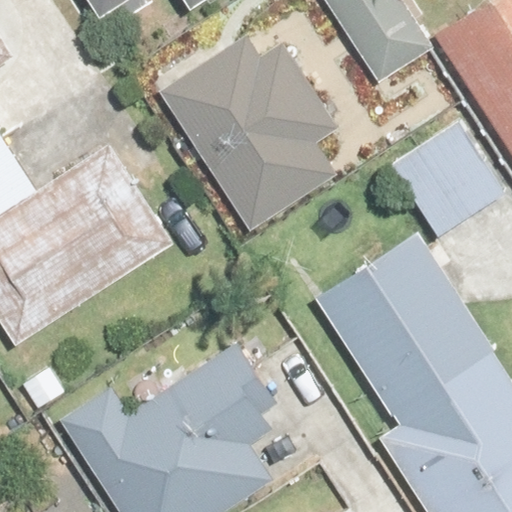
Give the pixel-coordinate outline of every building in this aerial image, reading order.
[(91,0),(104,20),(136,0),(185,0),(194,13),(213,0),(91,0)] [(433,52),(400,0),(329,0),(382,84),(433,52)] [(511,0),(494,0),(440,35),(511,146),(511,0)] [(0,70),(21,58),(0,25),(0,316),(20,348),(176,247),(110,144),(40,189),(0,126),(0,70)] [(341,130),(275,28),(167,98),(254,232),(340,177),(319,144),(341,130)] [(506,197),(460,123),(395,162),(441,237),(506,197)] [(511,511),(511,378),(423,237),(322,301),(401,427),(386,437),(433,511),(511,511)] [(297,424),(247,344),(129,418),(111,390),(65,419),(123,511),(227,511),(278,481),(258,449),(297,424)]
